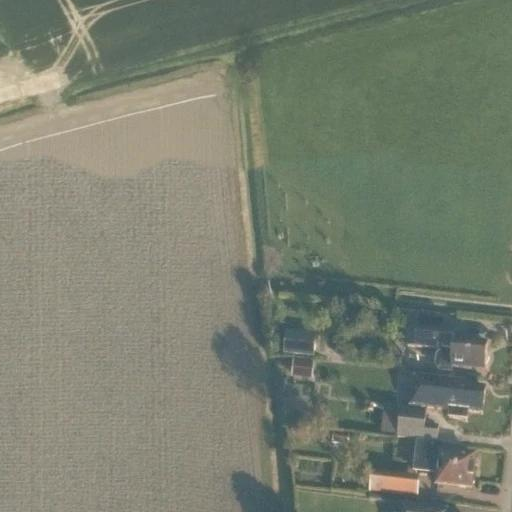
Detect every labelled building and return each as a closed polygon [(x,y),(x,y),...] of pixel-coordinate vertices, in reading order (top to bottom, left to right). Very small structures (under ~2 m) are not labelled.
[(386,332),(387,315),(353,312),(352,329),(386,332)] [(415,349),(440,352),(440,354),(435,358),(434,367),(438,375),(451,376),(452,369),(484,373),(488,346),(474,344),(474,341),(454,339),(455,334),(444,332),(445,318),(419,315),(415,349)] [(316,344),(286,341),(284,357),(314,360),(316,344)] [(312,383),(313,365),(293,363),(291,381),(312,383)] [(465,385),(415,379),(412,411),(450,416),(450,423),(468,425),(469,417),(483,419),(486,394),(464,391),(465,385)] [(439,432),(423,430),(425,415),(400,412),(397,439),(437,444),(439,432)] [(348,447),(349,437),(333,436),(332,445),(348,447)] [(442,448),(418,445),(414,473),(438,476),(437,487),(471,491),(472,488),(474,486),(475,480),(473,478),(475,459),(442,455),(442,448)] [(401,499),(403,479),(370,475),(368,495),(401,499)]
